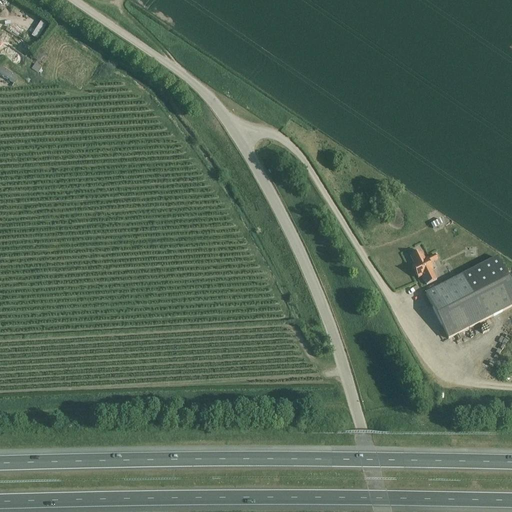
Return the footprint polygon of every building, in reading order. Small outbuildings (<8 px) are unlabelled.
[(9,30),(4,29),(8,5),(1,4),(0,7),(0,40),(8,42),(9,30)] [(38,46),(29,55),(35,61),(43,52),(38,46)] [(3,56),(17,64),(22,56),(8,48),(3,56)] [(36,64),(32,69),(38,74),(42,69),(37,66),(38,65),(36,64)] [(440,219),(431,225),(433,230),(443,224),(440,219)] [(418,279),(422,278),(426,286),(437,281),(432,272),(433,272),(429,265),(438,260),(435,256),(425,261),(420,252),(410,257),(415,266),(412,268),(418,279)] [(426,290),(428,294),(426,295),(449,340),(511,307),(511,287),(497,259),(435,290),(433,286),(426,290)] [(402,286),(404,292),(414,287),(412,282),(402,286)]
